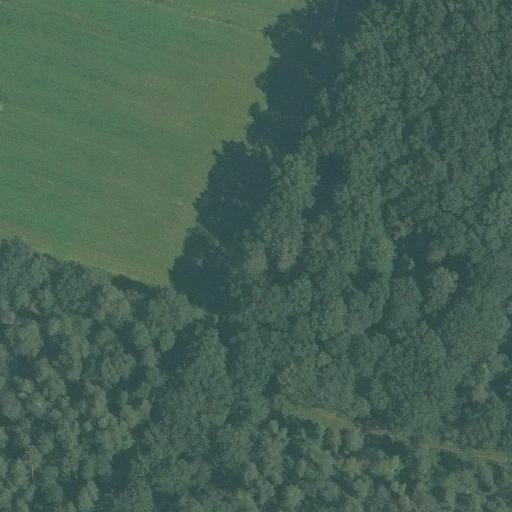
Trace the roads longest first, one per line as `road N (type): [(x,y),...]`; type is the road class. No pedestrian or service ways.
road 1 (track): [(416,0),(234,353)]
road 2 (track): [(234,353),(150,511)]
